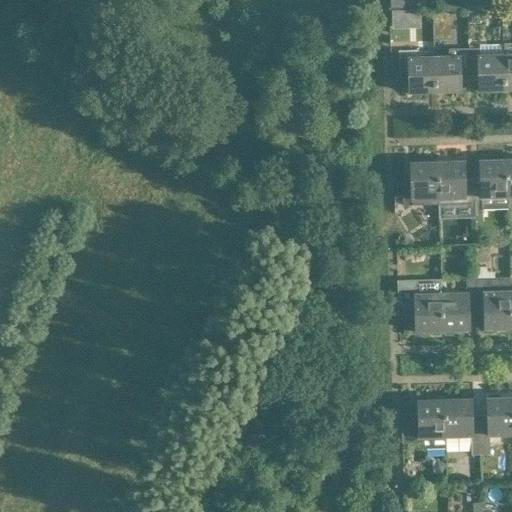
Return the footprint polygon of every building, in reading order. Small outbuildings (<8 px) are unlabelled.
[(421,7),(392,8),(393,26),(421,25),(421,7)] [(460,7),(434,8),(434,23),(460,22),(460,7)] [(460,71),(470,70),(469,49),(450,50),(450,56),(434,57),(436,92),(461,91),(460,71)] [(506,90),(504,54),(481,55),(481,49),(469,49),(470,70),(478,70),(479,91),(506,90)] [(436,92),(434,57),(418,57),(418,51),(399,51),(400,73),(409,72),(409,93),(436,92)] [(481,182),(473,182),(473,203),(474,203),(474,214),(483,213),(482,203),(482,197),(508,196),(507,160),(480,161),(481,182)] [(465,161),(438,162),(439,204),(473,203),(473,182),(465,182),(465,161)] [(403,179),(402,179),(403,205),(439,204),(438,162),(411,163),(411,184),(404,184),(403,179)] [(511,276),(475,278),(476,307),(485,307),(485,328),(511,327),(511,291),(511,276)] [(467,293),(441,294),(442,329),(442,330),(445,334),(453,334),(455,329),(469,328),(468,307),(476,307),(475,278),(466,278),(467,293)] [(442,329),(441,294),(415,295),(415,289),(397,290),(398,315),(407,315),(407,309),(415,309),(415,319),(413,320),(413,325),(416,326),(416,330),(429,330),(432,335),(439,335),(442,329)] [(488,420),(480,420),(481,454),(490,453),(489,435),(511,434),(511,398),(488,399),(488,420)] [(471,399),(445,400),(446,436),(471,435),(472,454),(481,454),(480,420),(472,420),(471,399)] [(446,436),(445,400),(418,401),(419,422),(411,422),(410,417),(401,417),(402,443),(420,443),(420,437),(446,436)]
